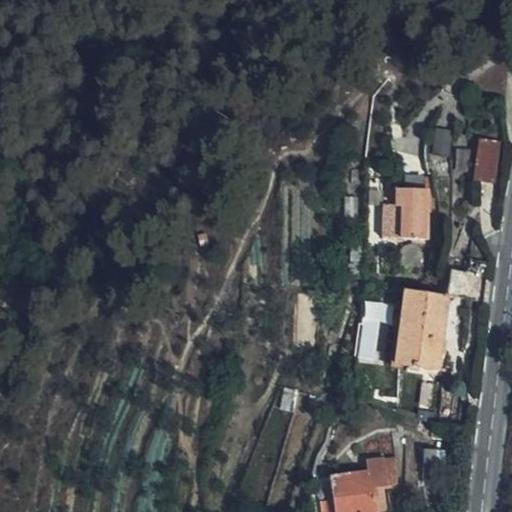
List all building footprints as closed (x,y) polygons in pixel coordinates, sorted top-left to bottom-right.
[(438,129),(434,154),(450,156),(454,131),(438,129)] [(480,139),(475,180),(496,183),(502,141),(480,139)] [(429,239),(431,189),(396,188),(396,205),(384,205),(383,237),(429,239)] [(346,197),(347,217),(360,217),(360,197),(346,197)] [(439,372),(448,299),(458,300),(461,285),(442,282),(440,295),(404,290),(394,367),(439,372)] [(448,427),(452,428),(454,412),(438,408),(434,423),(448,427)] [(448,427),(434,423),(432,433),(445,436),(448,427)] [(445,454),(423,454),(421,454),(421,488),(447,487),(445,454)] [(375,511),(372,493),(385,491),(381,464),(365,466),(367,474),(327,481),(332,511),(375,511)]
